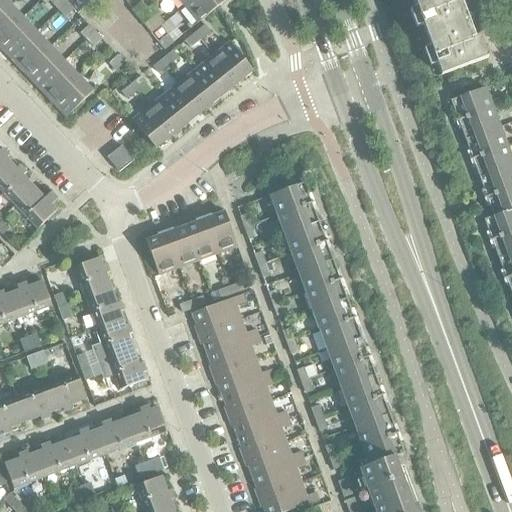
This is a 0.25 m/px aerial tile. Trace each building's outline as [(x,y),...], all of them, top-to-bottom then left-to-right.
[(58,10),(67,2),(64,0),(55,0),(52,4),(58,10)] [(226,0),(192,0),(184,7),(198,23),(227,0),(226,0)] [(413,0),(419,17),(461,2),(460,0),(413,0)] [(73,9),(67,2),(58,10),(65,17),(73,9)] [(137,17),(147,10),(141,2),(132,10),(137,17)] [(461,2),(419,17),(429,42),(433,54),(475,39),(461,2)] [(8,3),(0,10),(0,38),(22,18),(8,3)] [(143,24),(152,17),(147,10),(137,17),(143,24)] [(240,10),(235,13),(242,21),(246,17),(240,10)] [(151,34),(164,23),(157,14),(152,17),(143,24),(151,34)] [(36,32),(22,18),(0,38),(0,48),(9,58),(36,32)] [(164,23),(151,34),(158,43),(167,36),(172,32),(164,23)] [(86,40),(95,32),(88,25),(80,33),(86,40)] [(194,33),(200,40),(209,32),(204,25),(194,33)] [(50,47),(36,32),(9,58),(23,73),(50,47)] [(101,39),(95,32),(86,40),(93,47),(101,39)] [(200,40),(194,33),(184,41),(190,48),(200,40)] [(164,50),(173,42),(167,36),(158,43),(164,50)] [(480,37),(475,39),(433,54),(441,76),(488,58),(480,37)] [(230,43),(213,56),(236,85),(253,72),(230,43)] [(64,62),(50,47),(23,73),(37,87),(64,62)] [(172,51),(162,58),(168,66),(178,58),(172,51)] [(123,62),(117,55),(109,63),(115,70),(123,62)] [(236,85),(213,56),(197,69),(220,98),(236,85)] [(168,66),(162,58),(152,66),(158,73),(168,66)] [(78,77),(64,62),(37,87),(51,102),(78,77)] [(197,69),(181,82),(204,111),(220,98),(197,69)] [(140,76),(130,84),(136,91),(146,83),(140,76)] [(78,77),(51,102),(66,118),(93,92),(78,77)] [(181,82),(165,94),(188,123),(204,111),(181,82)] [(136,91),(130,84),(120,92),(126,99),(136,91)] [(458,121),(493,108),(485,88),(451,101),(458,121)] [(165,94),(149,107),(172,136),(188,123),(165,94)] [(172,136),(149,107),(132,121),(156,149),(172,136)] [(493,108),(458,121),(465,140),(500,128),(493,108)] [(507,147),(500,128),(465,140),(472,160),(507,147)] [(119,173),(134,161),(122,146),(107,158),(119,173)] [(511,166),(511,160),(507,147),(472,160),(479,179),(511,166)] [(0,174),(11,164),(6,159),(9,156),(3,149),(0,151),(0,174)] [(16,170),(11,164),(0,174),(0,189),(3,193),(1,195),(13,207),(34,188),(23,176),(26,173),(19,167),(16,170)] [(511,166),(479,179),(487,198),(511,188),(511,166)] [(277,216),(312,203),(304,183),(270,196),(277,216)] [(34,188),(13,207),(25,220),(27,218),(38,229),(56,212),(51,206),(57,199),(51,193),(44,199),(34,188)] [(511,188),(487,198),(494,217),(511,210),(511,188)] [(319,222),(312,203),(277,216),(284,235),(319,222)] [(511,210),(494,217),(484,220),(491,240),(511,232),(511,210)] [(225,212),(204,220),(217,254),(237,247),(225,212)] [(244,228),(252,226),(248,214),(240,217),(244,228)] [(8,229),(0,220),(0,233),(2,235),(8,229)] [(217,254),(204,220),(185,227),(198,261),(217,254)] [(319,222),(284,235),(291,255),(326,242),(319,222)] [(252,226),(244,228),(249,240),(256,237),(252,226)] [(185,227),(166,234),(179,269),(198,261),(185,227)] [(511,254),(511,232),(491,240),(499,259),(511,254)] [(179,269),(166,234),(146,241),(159,276),(161,276),(179,269)] [(326,242),(291,255),(298,273),(333,260),(326,242)] [(259,267),(266,264),(262,252),(254,255),(259,267)] [(511,275),(511,254),(499,259),(506,278),(511,275)] [(83,264),(81,258),(70,262),(72,268),(75,267),(83,264)] [(84,299),(111,289),(105,274),(109,273),(106,264),(102,266),(99,258),(83,264),(75,267),(81,282),(78,283),(84,299)] [(333,260),(298,273),(305,292),(340,280),(333,260)] [(270,275),(266,264),(259,267),(263,278),(270,275)] [(159,276),(154,278),(158,288),(164,285),(161,276),(159,276)] [(340,280),(305,292),(312,312),(347,299),(340,280)] [(19,291),(12,294),(21,318),(33,313),(35,313),(36,315),(53,309),(43,282),(27,288),(26,284),(17,287),(19,291)] [(229,287),(232,294),(243,290),(241,283),(229,287)] [(215,300),(220,298),(232,294),(229,287),(212,294),(215,300)] [(111,289),(84,299),(90,316),(93,315),(98,329),(122,320),(120,313),(124,311),(120,302),(116,304),(111,289)] [(272,304),(280,302),(276,290),(268,293),(272,304)] [(21,318),(12,294),(5,296),(3,292),(0,293),(0,328),(8,326),(7,323),(21,318)] [(62,294),(54,297),(58,309),(66,306),(62,294)] [(199,334),(240,319),(236,306),(245,303),(243,295),(192,314),(199,334)] [(202,297),(191,301),(194,309),(205,305),(202,297)] [(354,318),(347,299),(312,312),(320,331),(354,318)] [(194,309),(191,301),(179,306),(182,313),(194,309)] [(284,313),(280,302),(272,304),(277,316),(284,313)] [(71,318),(66,306),(58,309),(62,321),(71,318)] [(361,337),(354,318),(320,331),(327,350),(361,337)] [(246,333),(240,319),(199,334),(207,355),(258,336),(255,330),(246,333)] [(125,327),(122,320),(98,329),(103,343),(101,344),(107,360),(133,350),(128,335),(132,334),(129,325),(125,327)] [(287,343),(294,340),(290,329),(282,331),(287,343)] [(36,335),(28,338),(33,350),(41,347),(36,335)] [(260,343),(258,336),(207,355),(214,376),(256,360),(251,347),(260,343)] [(361,337),(327,350),(334,369),(368,356),(361,337)] [(33,350),(28,338),(20,341),(25,353),(33,350)] [(294,340),(287,343),(291,354),(298,352),(294,340)] [(133,350),(107,360),(113,376),(115,375),(121,390),(130,386),(145,381),(142,373),(146,372),(143,363),(139,365),(133,350)] [(47,364),(42,352),(34,355),(39,367),(47,364)] [(89,367),(84,354),(76,357),(81,370),(89,367)] [(39,367),(34,355),(26,358),(31,370),(39,367)] [(368,356),(334,369),(341,388),(375,376),(368,356)] [(261,374),(256,360),(214,376),(222,396),(273,377),(270,370),(261,374)] [(300,378),(307,376),(314,373),(312,366),(305,369),(304,368),(297,371),(300,378)] [(93,378),(89,367),(81,370),(85,381),(93,378)] [(46,387),(55,411),(62,409),(64,413),(73,410),(71,405),(86,400),(76,373),(59,379),(61,382),(46,387)] [(307,376),(300,378),(305,393),(313,391),(307,376)] [(375,376),(341,388),(348,408),(382,395),(375,376)] [(275,384),(273,377),(222,396),(229,417),(271,401),(265,387),(275,384)] [(145,381),(130,386),(133,393),(147,388),(145,381)] [(31,390),(15,396),(25,422),(40,417),(41,421),(50,418),(48,414),(55,411),(46,387),(32,392),(31,390)] [(382,395),(348,408),(355,427),(389,414),(382,395)] [(25,422),(15,396),(0,401),(0,431),(2,431),(3,435),(12,432),(10,428),(25,422)] [(271,401),(229,417),(237,437),(288,418),(286,412),(276,415),(271,401)] [(315,420),(323,417),(318,406),(311,409),(315,420)] [(126,420),(136,446),(151,441),(150,438),(166,432),(157,408),(150,411),(148,407),(140,410),(141,414),(126,420)] [(396,433),(389,414),(355,427),(362,446),(396,433)] [(323,417),(315,420),(319,431),(327,429),(323,417)] [(291,425),(288,418),(237,437),(245,458),(286,443),(281,429),(291,425)] [(136,446),(126,420),(112,425),(110,421),(101,424),(103,428),(96,431),(105,455),(119,450),(120,452),(136,446)] [(80,437),(66,442),(76,469),(92,463),(91,460),(105,455),(96,431),(89,433),(88,429),(79,433),(80,437)] [(396,433),(362,446),(369,465),(394,456),(395,457),(400,455),(404,454),(396,433)] [(42,451),(35,453),(44,477),(58,472),(59,475),(76,469),(66,442),(51,448),(49,444),(41,447),(42,451)] [(291,456),(286,443),(245,458),(252,478),(303,460),(301,452),(291,456)] [(329,458),(337,456),(332,444),(325,447),(329,458)] [(44,477),(35,453),(28,456),(27,452),(18,455),(20,459),(4,465),(14,492),(31,485),(30,483),(44,477)] [(341,467),(337,456),(329,458),(333,470),(341,467)] [(394,456),(369,465),(360,469),(367,488),(401,476),(395,457),(394,456)] [(143,464),(148,476),(163,470),(159,458),(143,464)] [(305,466),(303,460),(252,478),(260,499),(301,484),(296,469),(305,466)] [(401,476),(367,488),(374,508),(409,495),(401,476)] [(146,511),(160,511),(173,508),(170,501),(174,499),(171,491),(167,492),(161,477),(134,487),(140,504),(143,503),(146,511)] [(345,479),(338,482),(344,497),(351,495),(345,479)] [(90,484),(82,487),(87,499),(95,496),(90,484)] [(306,497),(301,484),(260,499),(264,511),(287,511),(318,501),(315,493),(306,497)] [(87,499),(82,487),(74,490),(78,502),(87,499)] [(19,503),(10,494),(4,500),(13,509),(19,503)] [(414,511),(409,495),(374,508),(375,511),(414,511)] [(357,511),(352,498),(345,501),(348,511),(357,511)] [(27,511),(19,503),(13,509),(14,511),(27,511)]
